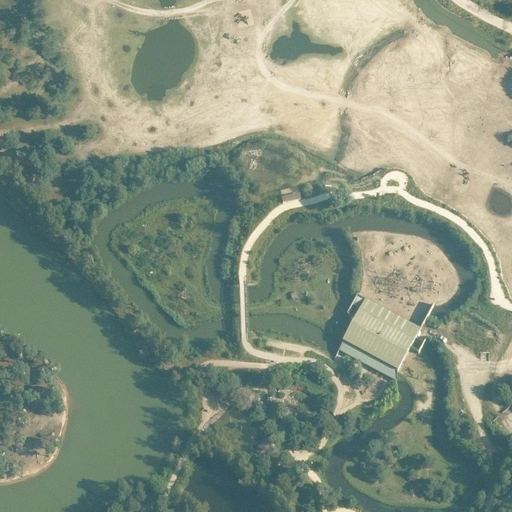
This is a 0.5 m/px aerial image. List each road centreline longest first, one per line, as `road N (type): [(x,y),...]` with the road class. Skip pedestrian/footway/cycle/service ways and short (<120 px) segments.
road 1 (track): [(272,25),(261,39),(260,67),(290,85),(374,109),(436,152),(511,187)]
road 2 (track): [(467,369),(488,449),(489,506)]
